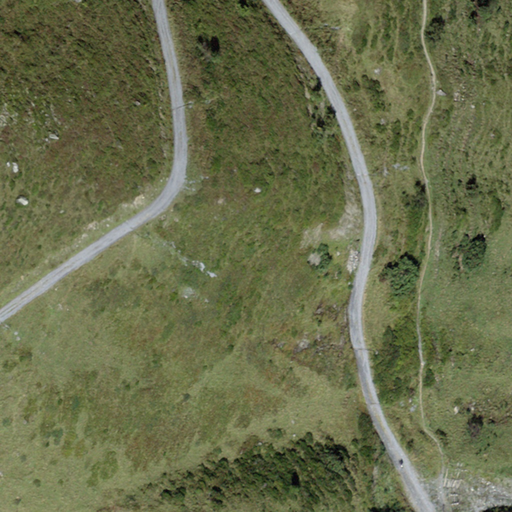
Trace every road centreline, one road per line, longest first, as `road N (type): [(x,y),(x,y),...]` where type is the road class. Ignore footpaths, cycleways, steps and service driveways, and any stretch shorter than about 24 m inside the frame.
road 1 (track): [(418,511),(361,387),(345,208),(349,150),(304,43),(273,0)]
road 2 (track): [(168,0),(182,102),(173,195),(134,240),(0,330)]
